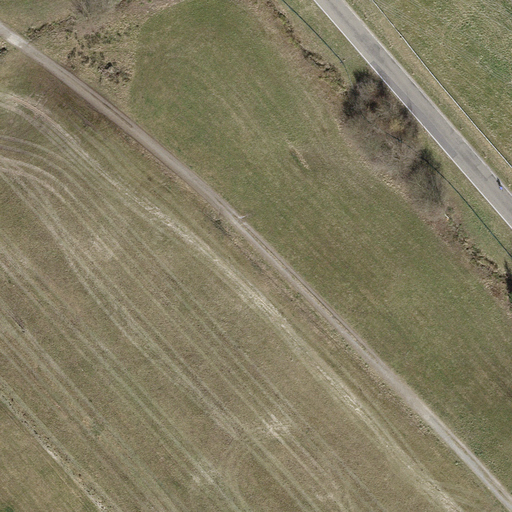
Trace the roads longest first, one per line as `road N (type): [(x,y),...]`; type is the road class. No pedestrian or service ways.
road 1 (track): [(511,503),(193,179),(0,28)]
road 2 (tertiary): [(330,0),(511,210)]
